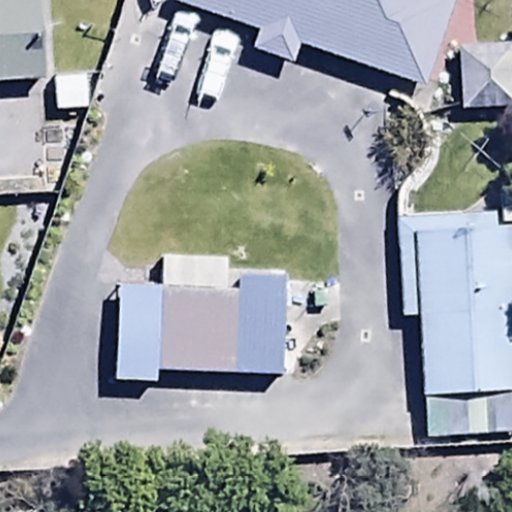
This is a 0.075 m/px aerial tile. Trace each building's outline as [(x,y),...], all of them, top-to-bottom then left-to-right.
[(32,0),(0,0),(0,94),(36,93),(32,0)] [(173,0),(170,12),(252,41),(246,59),(291,75),(297,57),(420,101),(455,0),(173,0)] [(507,56),(453,59),(457,120),(511,117),(507,56)] [(511,433),(511,297),(510,234),(493,235),(493,222),(393,225),(396,328),(416,327),(419,436),(511,433)] [(160,294),(113,294),(112,394),(155,395),(155,379),(281,379),(282,301),(224,300),(225,262),(160,262),(160,294)]
